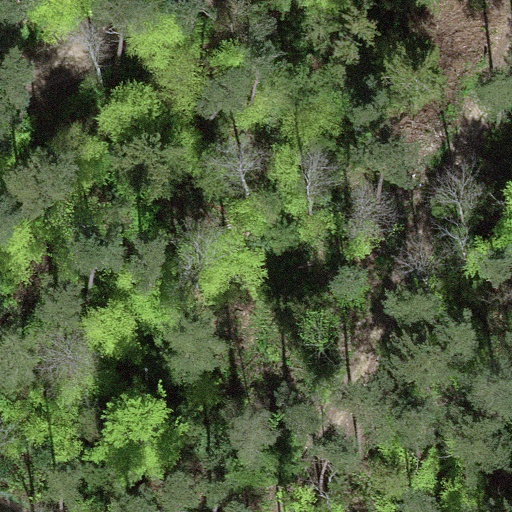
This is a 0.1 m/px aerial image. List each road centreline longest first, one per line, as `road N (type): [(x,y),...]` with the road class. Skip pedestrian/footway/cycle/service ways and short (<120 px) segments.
road 1 (track): [(511,47),(384,335),(280,511)]
road 2 (track): [(0,90),(166,0)]
